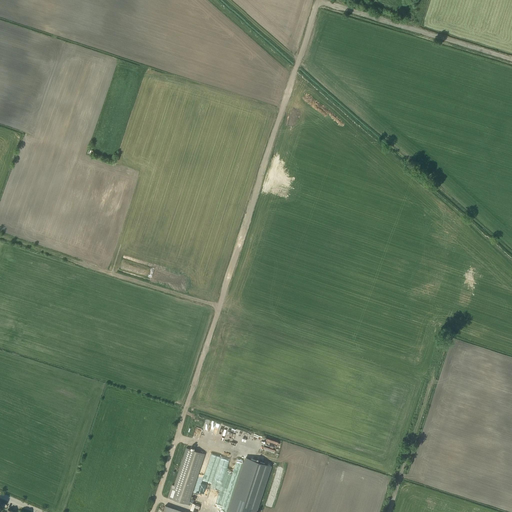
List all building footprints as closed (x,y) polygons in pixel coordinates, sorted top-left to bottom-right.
[(217,426),(218,423),(208,418),(202,430),(206,432),(208,427),(209,428),(211,424),(217,426)] [(199,435),(198,441),(205,441),(205,436),(199,436),(200,427),(194,427),(193,436),(195,436),(195,434),(199,435)] [(172,485),(167,497),(188,505),(205,454),(186,448),(173,485),(172,485)] [(254,511),(271,466),(245,457),(227,511),(254,511)] [(219,511),(221,511),(224,511),(230,497),(225,496),(223,501),(216,499),(215,504),(221,506),(219,511)] [(197,511),(201,503),(193,500),(190,510),(194,511),(197,511)]
